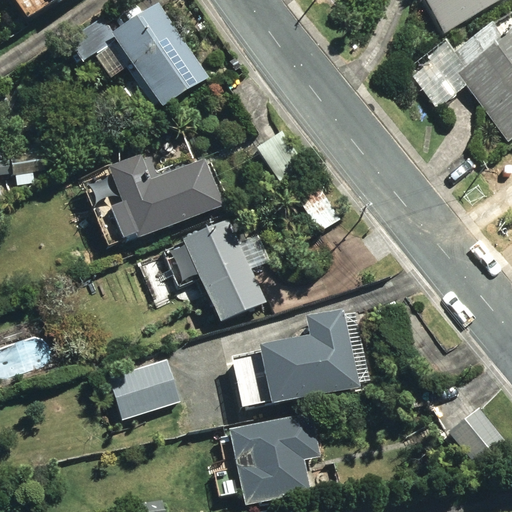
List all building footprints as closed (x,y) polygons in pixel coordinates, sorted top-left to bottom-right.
[(511,0),(426,0),(448,37),(511,1),(511,0)] [(115,37),(167,112),(211,81),(158,7),(115,37)] [(88,64),(118,42),(103,21),(73,43),(88,64)] [(462,76),(511,144),(511,143),(511,38),(506,42),(496,29),(458,56),(469,71),(462,76)] [(271,124),(248,77),(225,88),(247,136),(271,124)] [(260,151),(283,185),(307,168),(284,134),(260,151)] [(0,166),(0,181),(26,175),(25,171),(35,167),(33,158),(0,166)] [(116,212),(129,245),(141,240),(143,243),(226,208),(206,162),(154,184),(144,159),(113,172),(128,207),(116,212)] [(298,199),(322,235),(342,222),(318,186),(298,199)] [(186,243),(224,327),(269,306),(230,223),(186,243)] [(0,281),(0,299),(14,294),(7,279),(0,281)] [(265,353),(277,411),(363,391),(345,313),(310,321),(315,342),(265,353)] [(111,383),(124,423),(182,405),(169,364),(111,383)] [(448,438),(475,470),(508,443),(480,411),(448,438)] [(232,434),(249,510),(313,496),(306,464),(323,460),(313,417),(232,434)] [(139,507),(140,511),(165,511),(164,503),(139,507)]
